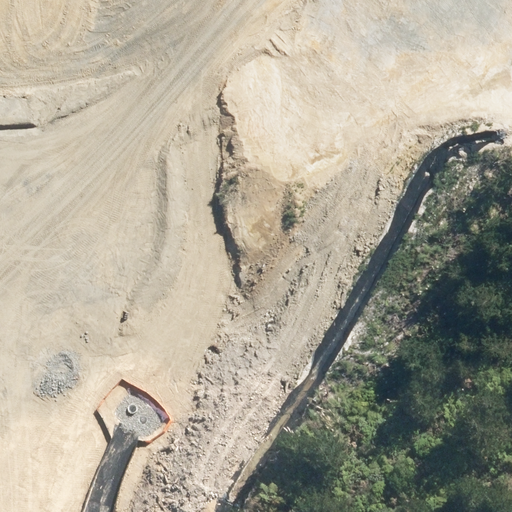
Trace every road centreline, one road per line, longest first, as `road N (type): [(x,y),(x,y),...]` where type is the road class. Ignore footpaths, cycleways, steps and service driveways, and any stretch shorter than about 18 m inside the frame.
road 1 (trunk): [(174,0),(0,189)]
road 2 (trunk): [(0,126),(109,0)]
